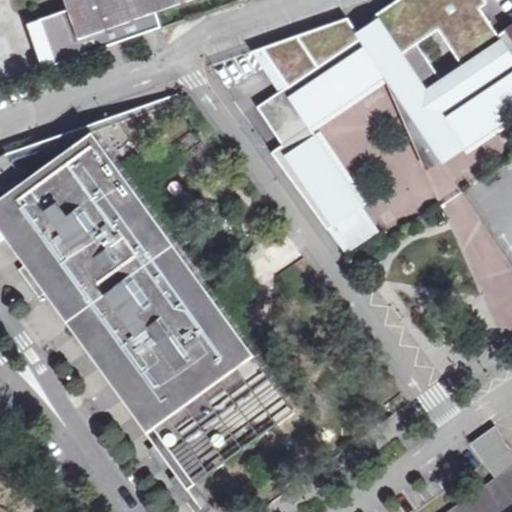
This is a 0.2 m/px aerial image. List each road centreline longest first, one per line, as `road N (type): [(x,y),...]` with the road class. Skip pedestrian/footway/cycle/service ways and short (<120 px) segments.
road 1 (unclassified): [(451,436),(184,63)]
road 2 (residential): [(0,335),(129,511)]
road 3 (unclassified): [(184,63),(0,125)]
road 4 (unclassified): [(351,511),(451,436)]
